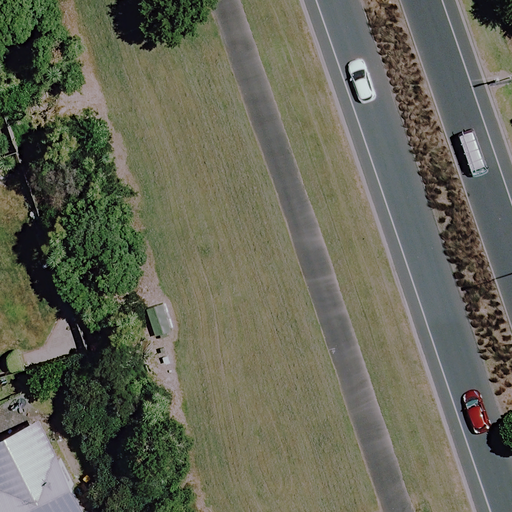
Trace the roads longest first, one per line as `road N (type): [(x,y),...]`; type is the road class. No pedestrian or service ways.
road 1 (secondary): [(507,511),(331,0)]
road 2 (secondary): [(422,0),(511,256)]
